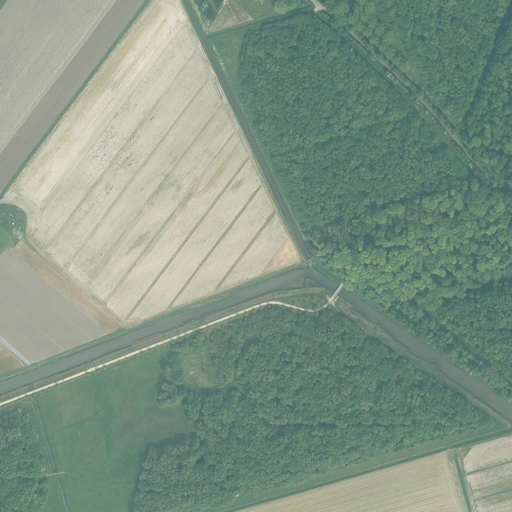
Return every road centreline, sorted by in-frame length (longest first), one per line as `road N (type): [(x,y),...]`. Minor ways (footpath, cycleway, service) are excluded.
road 1 (track): [(311,257),(210,41),(319,5)]
road 2 (unclassified): [(510,206),(423,102),(311,0)]
